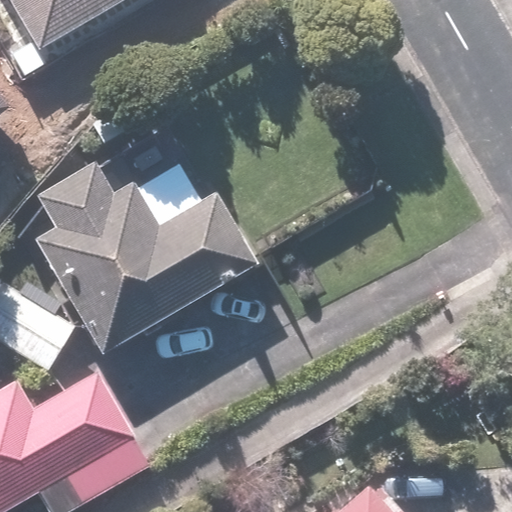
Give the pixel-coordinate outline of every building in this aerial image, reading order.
[(19,0),(48,49),(133,0),(19,0)] [(0,104),(0,121),(8,114),(0,104)] [(151,172),(132,140),(48,190),(66,221),(46,233),(114,350),(273,257),(232,186),(213,197),(187,151),(151,172)] [(144,435),(107,369),(40,407),(24,378),(0,391),(0,511),(5,511),(50,488),(63,511),(71,511),(159,463),(144,435)] [(410,511),(382,480),(349,511),(410,511)]
